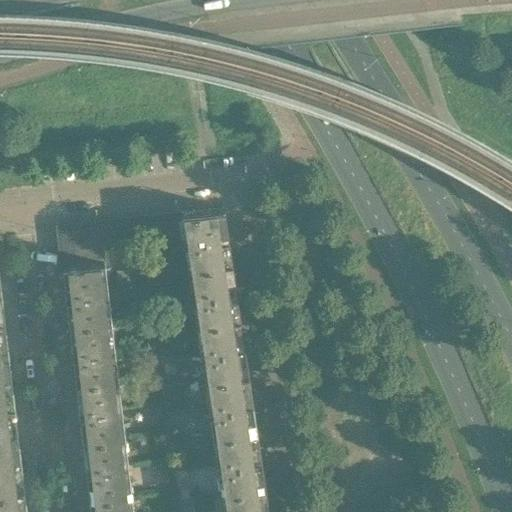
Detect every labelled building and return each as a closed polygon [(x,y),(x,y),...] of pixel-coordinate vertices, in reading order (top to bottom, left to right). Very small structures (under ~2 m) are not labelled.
[(222,206),(181,211),(184,232),(189,266),(230,260),(222,206)] [(181,211),(148,215),(150,236),(184,232),(181,211)] [(150,236),(148,215),(117,218),(120,239),(150,236)] [(103,259),(101,241),(120,239),(117,218),(83,222),(85,235),(86,247),(88,261),(103,259)] [(83,222),(57,225),(58,238),(85,235),(83,222)] [(85,235),(58,238),(60,250),(86,247),(85,235)] [(86,247),(60,250),(61,264),(88,261),(86,247)] [(88,261),(61,264),(64,290),(69,289),(70,297),(65,298),(68,324),(110,319),(103,259),(88,261)] [(230,260),(189,266),(197,323),(239,317),(230,260)] [(239,317),(197,323),(205,379),(247,373),(239,317)] [(110,319),(68,324),(71,348),(76,347),(77,355),(72,356),(75,381),(116,376),(110,319)] [(6,346),(0,346),(0,404),(13,403),(6,346)] [(247,373),(205,379),(214,436),(255,430),(247,373)] [(116,376),(75,381),(77,406),(83,405),(83,413),(78,413),(81,440),(123,435),(116,376)] [(13,403),(0,404),(0,461),(19,459),(13,403)] [(255,430),(214,436),(222,491),(263,485),(255,430)] [(123,435),(81,440),(84,464),(89,463),(90,471),(85,472),(88,497),(130,492),(123,435)] [(25,511),(19,459),(0,461),(0,511),(25,511)] [(267,511),(263,485),(222,491),(225,511),(267,511)] [(131,511),(130,492),(88,497),(89,511),(131,511)]
